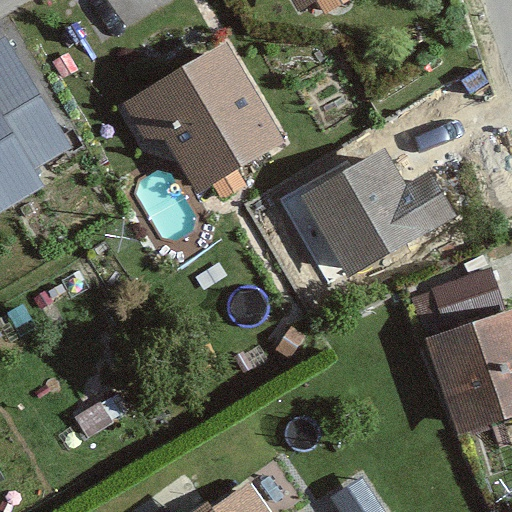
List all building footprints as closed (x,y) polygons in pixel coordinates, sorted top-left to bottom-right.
[(0,218),(46,193),(33,169),(78,145),(17,31),(0,40),(0,218)] [(230,36),(111,92),(137,145),(169,129),(193,179),(279,139),(230,36)] [(383,153),(307,190),(350,276),(426,239),(383,153)] [(511,308),(428,332),(456,433),(511,417),(511,308)] [(398,511),(367,466),(333,490),(348,511),(398,511)] [(267,511),(244,477),(190,511),(267,511)]
